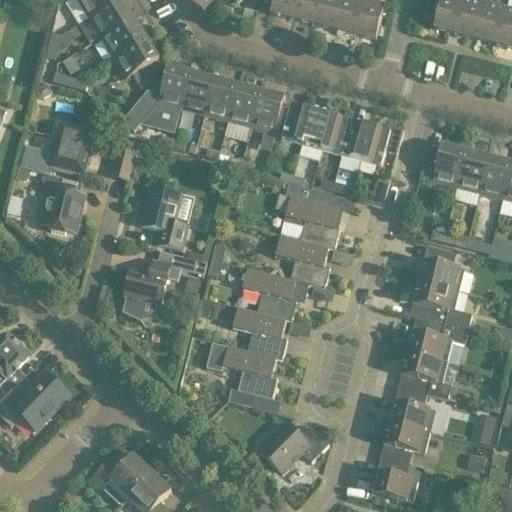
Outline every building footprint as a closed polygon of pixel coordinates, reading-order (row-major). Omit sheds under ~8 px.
[(75,0),(88,21),(121,1),(120,0),(75,0)] [(292,22),(297,0),(274,0),(270,17),(292,22)] [(297,0),(292,22),(313,27),(319,0),(297,0)] [(319,0),(313,27),(333,33),(341,0),(319,0)] [(360,0),(341,0),(333,33),(354,38),(364,1),(360,0)] [(455,37),(464,0),(441,0),(434,31),(455,37)] [(466,0),(464,0),(455,37),(476,42),(486,5),(466,0)] [(121,1),(88,21),(101,42),(134,22),(121,1)] [(364,1),(354,38),(376,43),(385,6),(364,1)] [(486,5),(476,42),(497,47),(506,10),(486,5)] [(511,11),(506,10),(497,47),(511,51),(511,11)] [(113,62),(146,42),(134,22),(101,42),(113,62)] [(63,40),(61,39),(60,42),(63,48),(68,45),(69,46),(81,38),(76,31),(63,40)] [(60,42),(61,39),(52,37),(49,49),(58,51),(60,42)] [(126,83),(133,79),(138,88),(157,76),(151,67),(159,63),(146,42),(113,62),(126,83)] [(55,64),(58,51),(49,49),(47,62),(55,64)] [(62,67),(69,79),(79,73),(72,61),(62,67)] [(158,107),(182,113),(192,76),(168,70),(158,107)] [(192,76),(182,113),(205,119),(215,82),(192,76)] [(65,89),(68,80),(55,77),(53,85),(65,89)] [(80,84),(68,80),(65,89),(77,93),(80,84)] [(215,82),(205,119),(228,125),(238,88),(215,82)] [(238,88),(228,125),(251,132),(261,95),(238,88)] [(38,92),(37,97),(39,101),(44,102),(51,99),(52,94),(51,90),(46,89),(38,92)] [(285,101),(261,95),(251,132),(265,135),(262,148),(272,150),(285,101)] [(302,149),(311,115),(291,109),(282,144),(302,149)] [(311,115),(302,149),(322,154),(331,120),(311,115)] [(331,120),(322,154),(341,160),(351,125),(331,120)] [(351,125),(341,160),(361,165),(370,131),(351,125)] [(76,165),(85,167),(93,135),(60,127),(49,174),(72,180),(76,165)] [(389,136),(370,131),(361,165),(381,170),(385,156),(397,159),(404,134),(391,130),(389,136)] [(159,148),(171,151),(174,143),(162,140),(159,148)] [(186,146),(174,143),(171,151),(184,155),(186,146)] [(118,162),(113,181),(130,186),(136,164),(134,164),(138,150),(120,145),(115,161),(118,162)] [(136,160),(152,164),(155,152),(139,148),(136,160)] [(434,178),(432,186),(456,192),(466,155),(442,149),(441,152),(428,149),(422,175),(434,178)] [(208,152),(205,160),(218,163),(220,155),(208,152)] [(466,155),(456,192),(480,198),(489,160),(466,155)] [(511,166),(489,160),(480,198),(503,203),(511,167),(511,166)] [(228,170),(240,173),(242,165),(230,162),(228,170)] [(255,168),(242,165),(240,173),(252,176),(255,168)] [(511,167),(503,203),(511,205),(511,167)] [(24,184),(28,182),(30,173),(18,170),(15,182),(24,184)] [(280,185),(291,188),(294,179),(283,176),(280,185)] [(51,192),(42,228),(51,230),(50,234),(65,238),(66,234),(75,236),(84,200),(80,199),(83,187),(46,178),(45,182),(44,182),(49,191),(50,191),(51,192)] [(306,182),(294,179),(291,188),(304,191),(306,182)] [(332,194),(334,187),(323,183),(321,191),(332,194)] [(367,195),(364,207),(383,212),(389,188),(377,185),(374,196),(367,195)] [(334,187),(332,194),(344,197),(346,190),(334,187)] [(181,254),(188,229),(174,226),(181,198),(151,191),(141,229),(161,234),(157,248),(181,254)] [(311,193),(308,205),(290,200),(285,221),(304,226),(300,244),(280,239),(280,240),(335,254),(340,233),(334,232),(339,212),(333,211),(336,199),(311,193)] [(431,243),(443,246),(445,237),(433,234),(431,243)] [(457,240),(445,237),(443,246),(455,249),(457,240)] [(247,273),(325,292),(330,272),(324,270),(329,253),(334,254),(335,254),(280,240),(275,260),(295,265),(290,283),(247,272),(247,273)] [(479,246),(477,254),(490,257),(492,249),(479,246)] [(215,250),(212,264),(222,267),(226,252),(215,250)] [(433,252),(430,265),(424,264),(418,285),(460,296),(465,274),(453,271),(457,258),(433,252)] [(501,260),(511,262),(511,253),(503,252),(501,260)] [(159,267),(157,267),(155,279),(131,273),(124,300),(127,300),(123,316),(142,326),(147,305),(160,309),(167,282),(178,285),(181,273),(205,279),(207,268),(162,257),(159,267)] [(219,282),(222,267),(212,264),(208,279),(219,282)] [(310,289),(325,293),(325,292),(247,273),(242,293),(262,298),(257,316),(237,311),(237,312),(292,325),(297,305),(305,307),(310,289)] [(190,280),(185,295),(198,298),(203,283),(190,280)] [(415,322),(421,323),(468,335),(472,319),(455,315),(460,296),(418,285),(413,307),(419,308),(415,322)] [(202,303),(198,318),(209,321),(213,306),(202,303)] [(228,350),(282,364),(287,344),(282,342),(286,325),(292,326),(292,325),(237,312),(232,332),(252,337),(248,355),(228,350)] [(421,323),(418,336),(412,335),(407,356),(448,367),(453,345),(465,348),(468,335),(421,323)] [(511,340),(511,334),(501,332),(498,342),(511,345),(511,340)] [(0,406),(26,380),(17,372),(29,359),(6,337),(0,343),(0,406)] [(253,411),(256,399),(272,404),(278,382),(272,381),(276,363),(282,365),(282,364),(228,350),(222,371),(242,376),(238,394),(231,393),(228,405),(253,411)] [(404,393),(448,404),(451,391),(443,388),(448,367),(407,356),(401,378),(407,380),(404,393)] [(504,369),(493,367),(491,376),(502,379),(504,369)] [(0,406),(0,419),(11,430),(23,418),(38,432),(67,402),(43,380),(35,389),(26,380),(0,406)] [(424,412),(425,411),(427,400),(448,405),(448,404),(404,393),(400,406),(395,405),(389,426),(430,437),(436,415),(424,412)] [(500,407),(492,405),(489,414),(498,416),(500,407)] [(483,416),(479,430),(493,433),(496,420),(483,416)] [(386,463),(410,469),(413,455),(425,458),(430,437),(389,426),(384,448),(390,449),(386,463)] [(312,466),(330,448),(311,430),(301,440),(287,427),(259,455),(281,477),(302,456),(312,466)] [(494,434),(483,431),(480,443),(491,446),(494,434)] [(122,451),(112,461),(92,483),(102,493),(103,491),(122,509),(152,477),(133,459),(132,460),(122,451)] [(486,462),(473,459),(470,472),(483,475),(486,462)] [(418,485),(406,482),(410,469),(386,463),(383,476),(377,475),(372,497),(412,507),(418,485)] [(129,503),(139,511),(166,511),(160,506),(171,495),(152,477),(122,509),(122,510),(129,503)] [(60,511),(71,511),(77,507),(66,497),(55,507),(60,511)]
